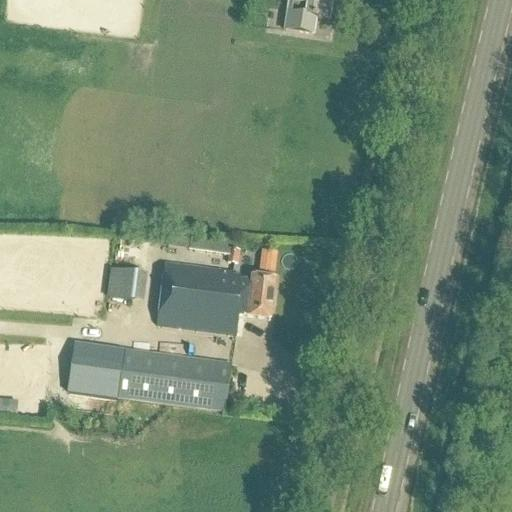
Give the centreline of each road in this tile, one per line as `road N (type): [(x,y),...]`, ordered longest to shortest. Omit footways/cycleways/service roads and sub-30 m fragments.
road 1 (secondary): [(385,511),(501,0)]
road 2 (unclassified): [(324,511),(437,0)]
